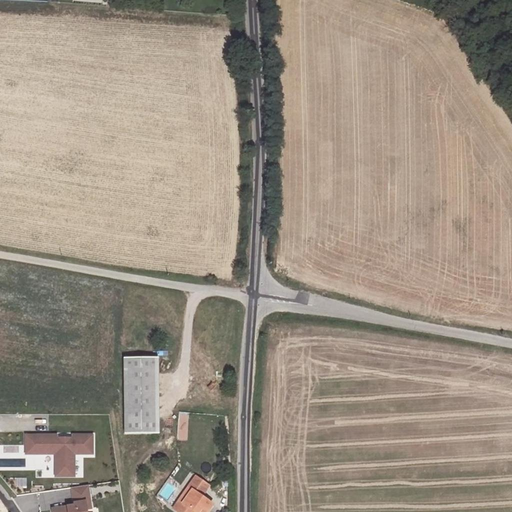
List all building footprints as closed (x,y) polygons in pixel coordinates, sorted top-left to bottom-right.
[(126,358),(126,384),(127,433),(160,433),(159,381),(158,358),(126,358)] [(93,455),(93,436),(81,436),(81,437),(81,439),(73,439),(57,440),(57,437),(26,438),(27,456),(56,455),(56,464),(63,463),(64,473),(75,473),(75,455),(93,455)] [(209,485),(195,477),(188,489),(191,491),(177,511),(200,511),(203,509),(207,511),(208,511),(215,503),(202,494),(209,485)] [(89,486),(73,488),(76,506),(77,511),(72,511),(70,511),(69,507),(53,510),(53,511),(88,511),(88,509),(93,509),(89,486)] [(163,495),(169,498),(174,489),(168,486),(163,495)]
